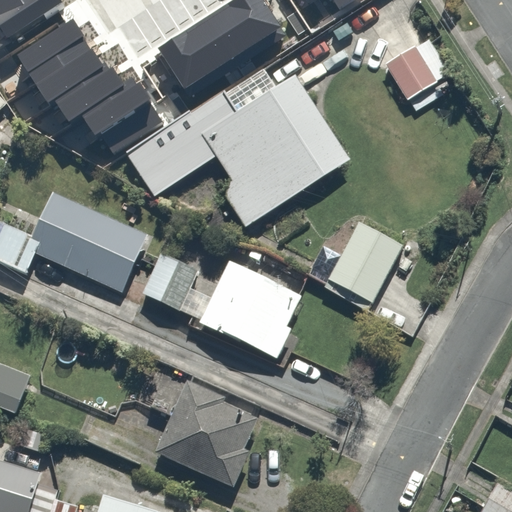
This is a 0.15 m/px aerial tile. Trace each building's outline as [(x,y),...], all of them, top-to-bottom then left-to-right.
[(261,0),(285,37),(343,0),(261,0)] [(253,233),(358,161),(302,79),(240,121),(196,58),(166,79),(127,21),(59,67),(90,113),(113,97),(133,126),(112,140),(158,207),(221,164),(238,188),(227,195),(253,233)] [(415,46),(384,67),(412,110),(444,89),(415,46)] [(0,94),(0,120),(13,109),(0,94)] [(127,299),(155,238),(55,194),(34,240),(0,225),(0,261),(33,276),(40,260),(127,299)] [(258,271),(265,257),(241,246),(204,325),(276,359),(307,294),(258,271)] [(216,273),(165,251),(145,296),(196,319),(216,273)] [(41,381),(0,363),(0,410),(24,421),(41,381)] [(243,493),(271,421),(186,387),(165,441),(99,415),(87,446),(151,471),(156,458),(243,493)] [(511,403),(500,398),(490,419),(511,429),(511,403)] [(74,511),(76,507),(50,497),(54,486),(0,464),(0,511),(74,511)] [(511,511),(511,488),(492,477),(474,510),(477,511),(511,511)] [(151,511),(105,500),(102,511),(151,511)]
